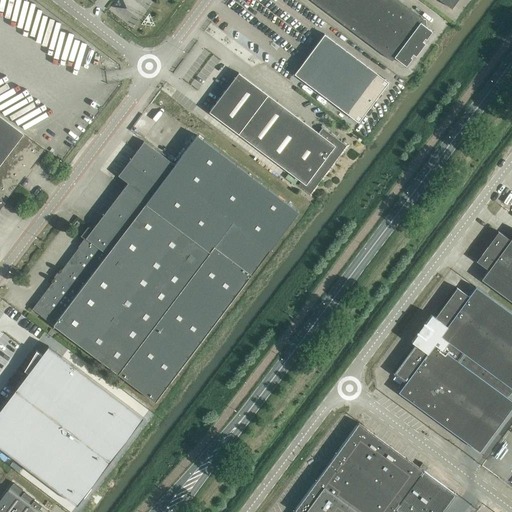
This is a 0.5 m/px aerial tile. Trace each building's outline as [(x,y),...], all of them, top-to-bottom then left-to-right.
[(311,0),(392,60),(394,57),(406,66),(412,58),(411,57),(413,54),(415,56),(425,43),(423,41),(425,38),(426,39),(432,31),(420,22),(423,19),(398,0),(311,0)] [(457,0),(440,0),(451,8),(457,0)] [(295,74),(303,80),(359,122),(378,96),(380,98),(382,94),(380,93),(389,82),(325,34),(295,74)] [(209,111),(301,181),(299,184),(310,193),(346,146),(328,132),(323,128),(319,133),(238,72),(209,111)] [(0,209),(25,176),(24,175),(29,167),(31,168),(45,149),(0,114),(0,209)] [(32,308),(155,401),(298,211),(197,135),(175,164),(144,141),(118,175),(128,182),(93,229),(89,226),(82,236),(86,238),(80,247),(79,246),(32,308)] [(501,232),(479,262),(489,270),(482,279),(511,301),(511,237),(511,240),(501,232)] [(427,326),(424,329),(510,393),(511,390),(511,313),(476,287),(469,296),(459,289),(438,318),(431,314),(425,323),(427,326)] [(417,346),(396,375),(406,382),(399,392),(480,451),(511,406),(511,400),(507,397),(510,393),(424,329),(421,333),(418,331),(412,341),(417,346)] [(140,422),(47,351),(0,412),(0,450),(75,507),(140,422)] [(295,511),(294,511),(392,511),(395,508),(400,511),(442,511),(450,502),(456,494),(358,422),(294,510),(295,511)] [(37,511),(42,506),(34,500),(31,504),(30,503),(33,498),(24,491),(21,496),(19,495),(23,489),(14,482),(0,500),(0,511),(37,511)]
